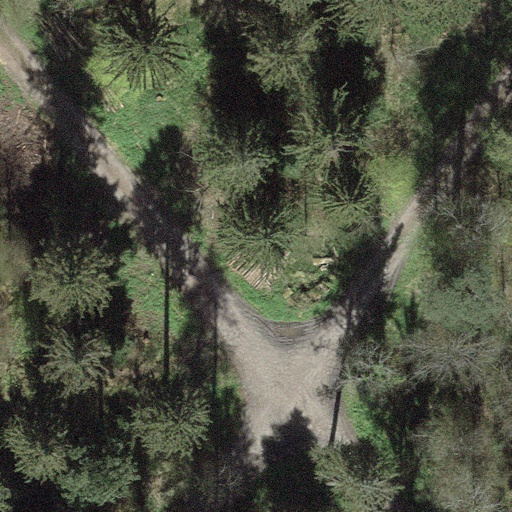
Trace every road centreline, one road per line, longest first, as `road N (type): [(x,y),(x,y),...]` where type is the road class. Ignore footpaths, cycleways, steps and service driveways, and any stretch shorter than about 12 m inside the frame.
road 1 (track): [(0,43),(280,390),(391,511)]
road 2 (track): [(193,511),(511,74)]
